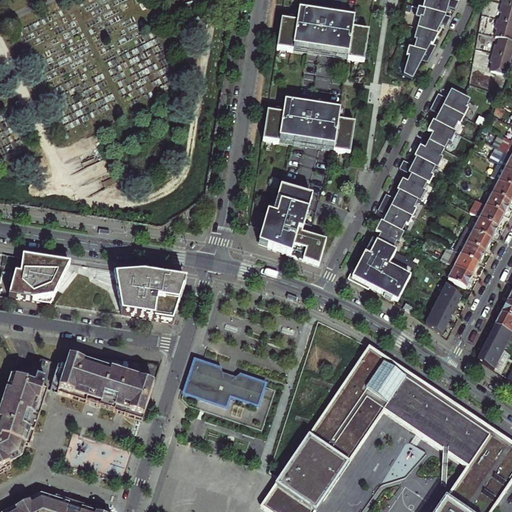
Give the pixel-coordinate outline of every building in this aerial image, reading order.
[(458,3),(447,0),(423,0),(423,2),(420,1),(418,9),(420,10),(444,17),(446,13),(447,9),(454,11),(458,3)] [(511,0),(503,0),(502,6),(511,8),(511,0)] [(511,8),(502,6),(499,14),(502,15),(500,23),(511,25),(511,8)] [(444,17),(420,10),(417,18),(415,17),(411,29),(435,35),(437,30),(440,25),(445,27),(449,19),(444,17)] [(282,21),(278,50),(365,64),(369,34),(353,31),(355,20),(300,12),(298,24),(282,21)] [(495,39),(499,40),(510,43),(511,37),(511,25),(500,23),(497,22),(495,31),(497,32),(495,39)] [(435,35),(411,29),(407,40),(410,40),(407,49),(429,56),(434,47),(431,46),(434,41),(437,36),(435,35)] [(511,43),(510,43),(499,40),(497,47),(495,47),(493,54),(511,59),(511,54),(511,43)] [(425,64),(429,56),(407,49),(402,47),(399,56),(401,57),(395,74),(410,81),(418,66),(420,62),(425,64)] [(511,59),(493,54),(490,64),(492,65),(490,72),(505,77),(506,74),(507,75),(508,71),(507,71),(508,66),(511,59)] [(451,97),(442,92),(435,103),(465,120),(472,107),(470,106),(474,98),(464,93),(455,88),(453,93),(451,97)] [(465,120),(435,103),(433,107),(442,112),(440,117),(438,120),(437,119),(434,123),(457,135),(459,131),(457,130),(461,122),(464,123),(465,120)] [(264,143),(279,145),(334,154),(350,156),(355,125),(339,123),(340,113),(286,104),(284,116),(269,114),(264,143)] [(499,122),(504,113),(501,111),(496,121),(499,122)] [(457,135),(434,123),(431,129),(436,132),(433,138),(430,143),(445,151),(452,140),(454,141),(457,135)] [(505,156),(511,144),(497,137),(491,149),(494,151),(504,156),(505,156)] [(419,155),(417,159),(436,169),(438,165),(440,166),(446,156),(444,155),(445,151),(430,143),(428,147),(423,144),(420,150),(418,154),(419,155)] [(500,164),(504,156),(494,151),(490,159),(500,164)] [(504,170),(503,171),(511,175),(511,159),(505,156),(504,156),(500,164),(499,167),(504,170)] [(413,174),(412,176),(428,185),(430,180),(432,182),(436,174),(434,172),(436,169),(417,159),(415,163),(406,159),(402,166),(411,170),(411,171),(414,173),(413,174)] [(511,175),(503,171),(497,183),(511,190),(511,175)] [(400,192),(418,202),(420,198),(423,199),(428,189),(426,188),(428,185),(412,176),(410,180),(405,177),(401,185),(400,188),(401,189),(400,192)] [(491,195),(497,183),(492,180),(485,193),(487,193),(491,195)] [(511,190),(497,183),(491,195),(492,196),(510,205),(511,200),(511,190)] [(282,189),(273,216),(267,214),(257,246),(266,249),(317,264),(324,244),(301,237),(312,199),(282,189)] [(418,202),(400,192),(398,195),(397,197),(388,192),(382,203),(412,219),(418,207),(416,206),(418,202)] [(484,200),(489,202),(492,196),(491,195),(487,193),(484,200)] [(510,205),(492,196),(489,202),(486,208),(504,217),(508,208),(510,205)] [(412,219),(382,203),(380,207),(389,212),(387,216),(385,220),(383,219),(381,222),(404,234),(406,230),(404,229),(408,221),(410,223),(412,219)] [(486,208),(476,203),(470,215),(480,220),(483,214),(486,208)] [(504,217),(486,208),(483,214),(480,220),(498,229),(502,220),(504,217)] [(498,229),(480,220),(477,226),(474,232),(491,241),(496,232),(498,229)] [(381,222),(377,229),(382,232),(380,235),(378,239),(374,236),(372,240),(394,252),(396,248),(394,247),(398,239),(400,240),(404,234),(381,222)] [(472,223),(468,230),(474,232),(477,226),(472,223)] [(491,241),(474,232),(468,230),(467,229),(460,241),(485,254),(490,245),(491,241)] [(394,252),(372,240),(367,250),(357,268),(354,267),(349,276),(370,287),(371,285),(385,292),(384,295),(392,299),(393,296),(398,299),(412,274),(389,262),(394,252)] [(485,254),(460,241),(454,254),(461,257),(478,266),(483,257),(485,254)] [(448,266),(454,254),(446,250),(440,262),(448,266)] [(449,267),(454,269),(461,257),(454,254),(448,266),(449,267)] [(461,257),(454,269),(472,278),(477,269),(478,266),(461,257)] [(15,276),(9,299),(50,306),(70,267),(23,260),(21,276),(15,276)] [(472,278),(454,269),(451,275),(448,282),(461,288),(465,291),(471,281),(472,278)] [(114,274),(121,317),(172,325),(186,284),(114,274)] [(462,297),(465,291),(461,288),(448,282),(446,280),(436,300),(455,310),(462,297)] [(454,313),(455,310),(436,300),(430,312),(449,322),(454,313)] [(501,308),(502,312),(501,314),(511,320),(511,304),(507,302),(505,306),(504,308),(501,308)] [(406,306),(404,311),(411,315),(413,311),(406,306)] [(447,325),(449,322),(430,312),(423,325),(441,337),(447,325)] [(511,320),(501,314),(499,319),(494,327),(511,336),(511,320)] [(511,336),(494,327),(491,334),(486,342),(503,351),(511,336)] [(503,351),(486,342),(483,349),(476,361),(493,372),(503,351)] [(263,511),(314,511),(380,412),(465,468),(504,494),(511,481),(511,444),(376,353),(367,349),(281,480),(260,510),(263,511)] [(509,356),(503,351),(493,372),(498,376),(509,356)] [(0,469),(20,459),(22,452),(24,447),(28,448),(45,399),(48,393),(69,400),(103,411),(142,423),(153,388),(132,381),(133,379),(111,371),(110,374),(68,360),(65,370),(40,362),(24,371),(20,383),(11,380),(7,394),(4,393),(0,406),(0,469)] [(194,364),(183,397),(226,411),(229,400),(257,409),(265,387),(238,378),(232,386),(221,382),(221,373),(194,364)] [(491,511),(504,494),(465,468),(436,511),(491,511)] [(95,511),(88,510),(54,498),(52,503),(39,499),(31,503),(12,511),(95,511)]
